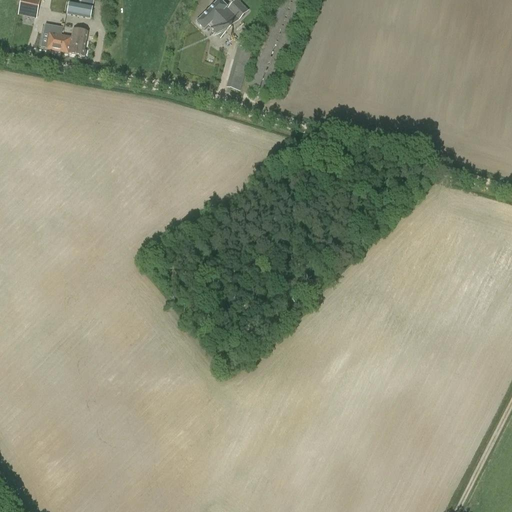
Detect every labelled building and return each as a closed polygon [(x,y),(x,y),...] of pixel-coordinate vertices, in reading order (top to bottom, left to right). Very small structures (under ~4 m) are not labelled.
[(22,0),(19,15),(36,19),(39,0),(22,0)] [(69,4),(67,16),(91,20),(94,1),(88,0),(81,0),(80,6),(69,4)] [(307,2),(299,0),(279,0),(247,88),(272,96),(307,2)] [(204,31),(208,27),(220,39),(248,13),(237,1),(228,10),(220,2),(197,24),(204,31)] [(59,54),(67,55),(70,39),(61,38),(62,29),(45,26),(44,35),(48,36),(50,36),(47,51),(47,52),(52,53),(53,55),(58,55),(59,54)] [(70,39),(67,55),(83,58),(86,42),(88,33),(73,30),(71,39),(70,39)] [(256,39),(246,36),(244,42),(254,45),(256,39)] [(238,48),(226,89),(240,93),(251,52),(238,48)]
